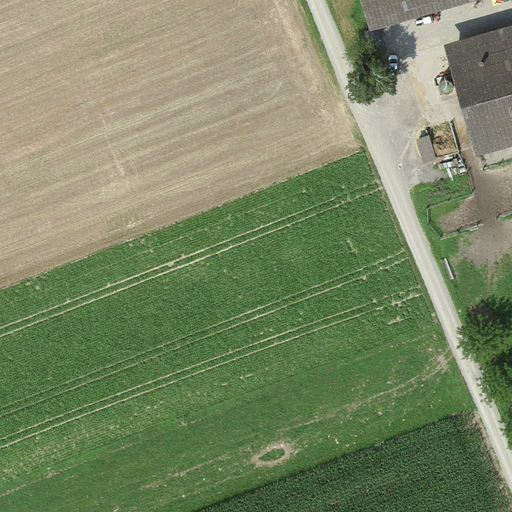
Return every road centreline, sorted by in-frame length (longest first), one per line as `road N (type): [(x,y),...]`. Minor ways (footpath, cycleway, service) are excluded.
road 1 (track): [(320,0),(511,460)]
road 2 (track): [(511,19),(435,39),(431,102),(386,158)]
